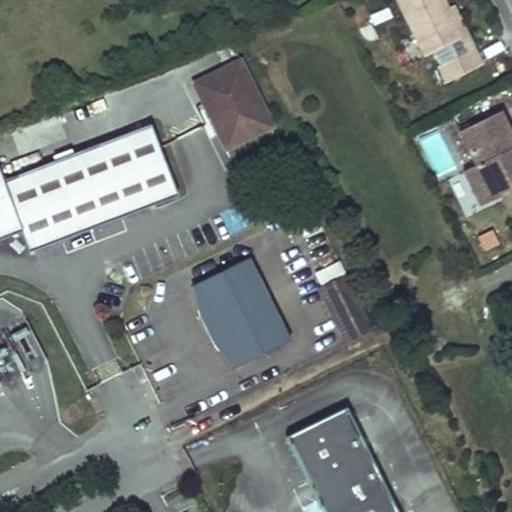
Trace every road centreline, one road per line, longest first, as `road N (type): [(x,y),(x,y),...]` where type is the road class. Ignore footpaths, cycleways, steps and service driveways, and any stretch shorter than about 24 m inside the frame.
road 1 (unknown): [(0,267),(53,269),(204,201),(162,100),(70,130)]
road 2 (residential): [(111,511),(154,489),(134,441),(0,509)]
